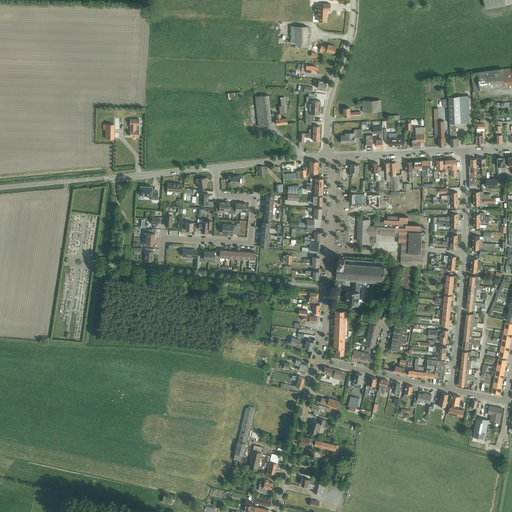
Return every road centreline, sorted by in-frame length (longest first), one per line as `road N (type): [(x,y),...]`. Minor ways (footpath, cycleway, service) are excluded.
road 1 (tertiary): [(0,188),(214,166)]
road 2 (residential): [(214,166),(221,195),(253,202),(250,239),(168,238),(160,269)]
road 3 (residential): [(317,361),(334,156)]
road 4 (tertiary): [(327,154),(327,113),(353,0)]
road 5 (residential): [(275,511),(317,361)]
road 6 (residential): [(450,390),(463,251)]
road 7 (tertiary): [(334,156),(462,150)]
